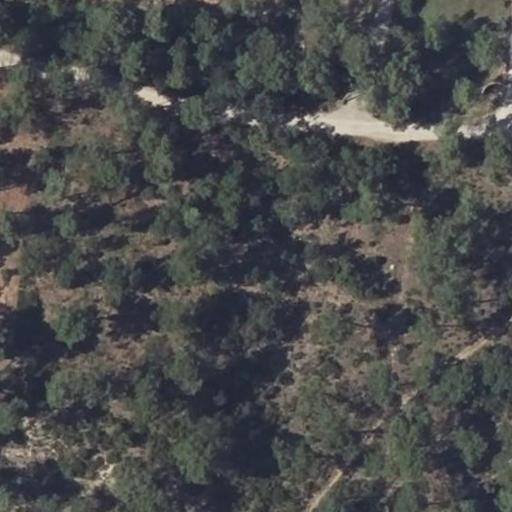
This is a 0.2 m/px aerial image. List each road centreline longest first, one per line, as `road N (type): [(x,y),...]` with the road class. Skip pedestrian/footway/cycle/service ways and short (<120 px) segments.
road 1 (residential): [(0,61),(352,129)]
road 2 (residential): [(352,129),(511,141)]
road 3 (residential): [(386,0),(378,77),(352,129)]
